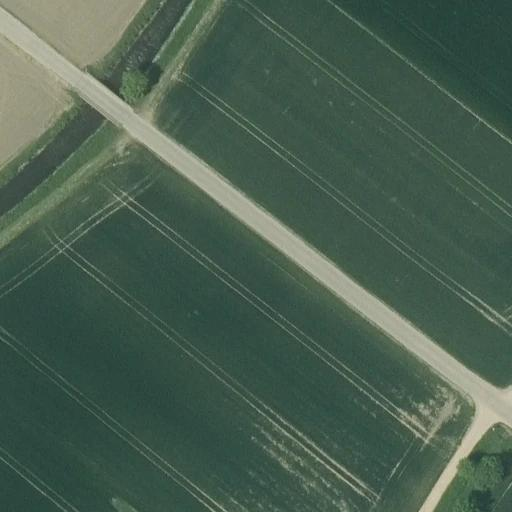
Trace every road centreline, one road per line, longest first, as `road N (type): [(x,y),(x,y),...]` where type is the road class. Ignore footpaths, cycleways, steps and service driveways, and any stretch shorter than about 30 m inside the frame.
road 1 (unclassified): [(0,25),(511,415)]
road 2 (track): [(0,244),(139,131)]
road 3 (track): [(135,128),(215,0)]
